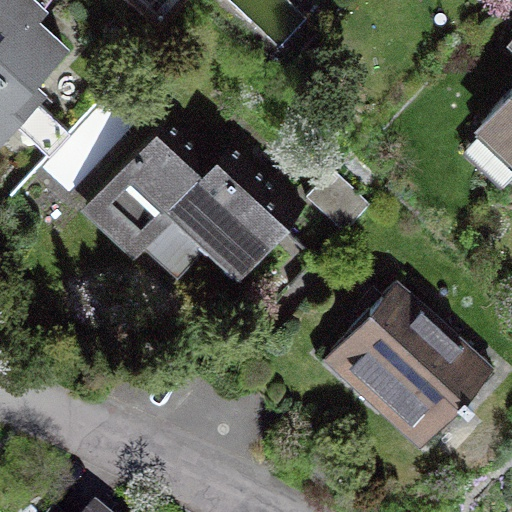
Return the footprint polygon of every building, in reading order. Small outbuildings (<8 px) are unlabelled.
[(0,0),(0,115),(64,46),(21,6),(24,2),(22,0),(0,0)] [(485,122),(462,147),(503,185),(511,175),(511,85),(481,118),(485,122)] [(241,267),(302,202),(232,138),(216,156),(169,113),(87,202),(137,248),(175,207),(241,267)] [(369,200),(331,165),(307,191),(345,226),(369,200)] [(242,309),(198,269),(149,321),(206,348),(242,309)] [(490,367),(394,279),(331,346),(292,310),(243,362),(302,390),(338,351),(334,348),(342,339),(393,386),(383,397),(426,436),(461,398),(468,404),(474,398),(467,392),(490,367)]
